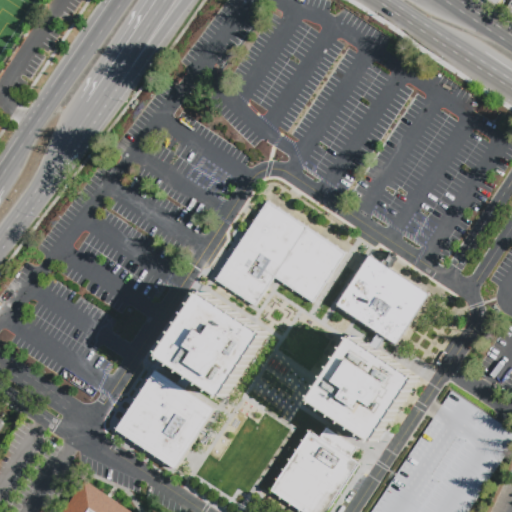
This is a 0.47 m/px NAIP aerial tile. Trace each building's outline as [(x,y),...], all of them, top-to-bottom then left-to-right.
[(483,0),(501,0),(496,8),(483,0)] [(276,278),(257,307),(216,281),(268,201),(348,253),(315,304),(276,278)] [(398,345),(338,306),(371,256),(431,296),(398,345)] [(177,469),(118,430),(157,371),(178,385),(186,372),(163,357),(206,293),(269,335),(227,399),(194,378),(186,390),(216,410),(177,469)] [(346,422),(313,399),(357,335),(421,379),(378,443),(358,430),(346,422)] [(511,432),(450,391),(367,511),(466,511),(511,445),(511,432)] [(0,434),(0,416),(8,422),(0,434)] [(358,430),(349,443),(337,435),(346,422),(358,430)] [(349,443),(357,448),(351,457),(361,464),(328,511),(302,511),(271,491),(311,431),(320,437),(326,427),(337,435),(349,443)] [(62,511),(83,481),(131,511),(62,511)]
